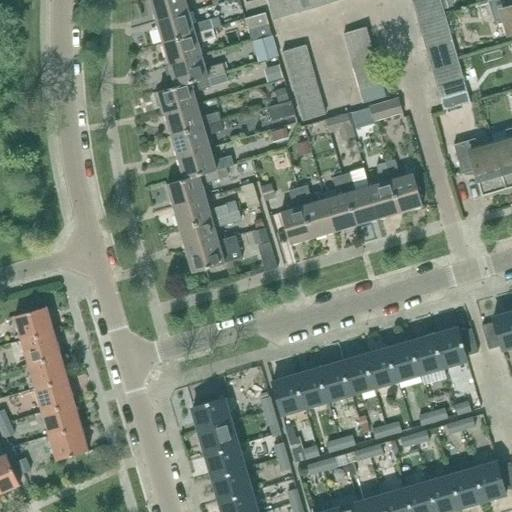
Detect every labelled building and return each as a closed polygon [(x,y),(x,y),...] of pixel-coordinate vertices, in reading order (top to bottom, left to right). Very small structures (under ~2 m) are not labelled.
[(150,0),(157,21),(189,12),(185,0),(150,0)] [(266,0),(272,20),(284,17),(279,0),(266,0)] [(279,0),(284,17),(295,13),(291,0),(279,0)] [(291,0),(295,13),(307,10),(304,0),(291,0)] [(304,0),(307,10),(318,7),(316,0),(304,0)] [(415,13),(442,5),(440,0),(415,0),(412,1),(415,13)] [(511,0),(490,0),(488,1),(494,22),(508,21),(511,34),(511,0)] [(446,18),(445,13),(442,5),(415,13),(419,26),(446,18)] [(210,20),(193,25),(189,12),(157,21),(163,43),(213,29),(210,20)] [(251,41),(260,39),(271,36),(265,13),(245,19),(251,41)] [(422,38),(450,30),(446,18),(419,26),(422,38)] [(346,46),(369,39),(366,27),(343,34),(346,46)] [(198,43),(215,38),(213,29),(163,43),(170,65),(202,56),(198,43)] [(426,50),(453,42),(450,30),(422,38),(426,50)] [(266,62),(278,59),(271,36),(260,39),(266,62)] [(350,57),(373,51),(369,39),(346,46),(350,57)] [(430,62),(457,54),(453,42),(426,50),(430,62)] [(285,64),(308,57),(305,45),(282,52),(285,64)] [(353,69),(376,62),(373,51),(350,57),(353,69)] [(460,67),(458,58),(457,54),(430,62),(433,74),(460,67)] [(223,64),(206,69),(202,56),(170,65),(176,87),(208,78),(209,79),(226,74),(223,64)] [(289,75),(311,68),(308,57),(285,64),(289,75)] [(356,80),(379,74),(376,62),(353,69),(356,80)] [(437,87),(464,79),(460,67),(433,74),(437,87)] [(292,87),(315,80),(311,68),(289,75),(292,87)] [(360,92),(383,85),(379,74),(356,80),(360,92)] [(211,87),(209,79),(208,78),(176,87),(159,92),(155,95),(158,106),(163,106),(165,114),(198,105),(194,92),(211,87)] [(440,99),(467,91),(464,79),(437,87),(440,99)] [(295,98),(318,91),(315,80),(292,87),(295,98)] [(363,103),(386,97),(383,85),(360,92),(363,103)] [(299,110),(322,103),(318,91),(295,98),(299,110)] [(444,111),(471,103),(467,91),(440,99),(444,111)] [(373,122),(403,113),(398,98),(369,108),(373,122)] [(275,121),(295,115),(291,101),(271,107),(275,121)] [(302,121),(325,115),(322,103),(299,110),(302,121)] [(218,112),(201,117),(198,105),(165,114),(172,136),(221,122),(218,112)] [(342,141),(354,137),(347,115),(326,121),(329,134),(339,131),(342,141)] [(277,122),(278,134),(294,133),(293,121),(277,122)] [(207,136),(224,131),(221,122),(172,136),(178,158),(210,149),(207,136)] [(511,128),(506,130),(507,144),(494,148),(508,194),(511,191),(511,128)] [(494,148),(482,151),(476,139),(454,145),(463,177),(464,176),(463,174),(474,171),(476,174),(482,196),(488,194),(508,194),(494,148)] [(231,156),(214,161),(210,149),(178,158),(184,179),(185,180),(217,170),(217,171),(234,166),(231,156)] [(413,174),(400,177),(394,160),(385,163),(400,212),(422,206),(413,174)] [(378,219),(400,212),(385,163),(376,166),(381,183),(369,187),(378,219)] [(219,180),(217,171),(217,170),(185,180),(184,179),(167,184),(174,207),(206,197),(202,185),(219,180)] [(369,187),(356,190),(351,173),(342,176),(356,225),(378,219),(369,187)] [(334,232),(356,225),(342,176),(332,178),(338,196),(325,199),(334,232)] [(325,199),(312,203),(307,186),(298,189),(313,238),(334,232),(325,199)] [(290,245),(313,238),(298,189),(289,191),(294,209),(281,212),(290,245)] [(227,205),(209,210),(206,197),(174,207),(180,229),(229,214),(227,205)] [(230,214),(239,211),(236,203),(227,205),(230,214)] [(215,228),(242,220),(239,211),(229,214),(180,229),(186,250),(219,241),(215,228)] [(259,245),(270,242),(267,229),(256,233),(259,245)] [(242,259),(239,249),(236,236),(219,241),(186,250),(193,273),(242,259)] [(22,341),(54,331),(47,307),(15,317),(22,341)] [(502,350),(511,347),(511,313),(493,319),(494,323),(501,346),(502,350)] [(489,350),(501,346),(494,323),(482,326),(489,350)] [(466,356),(460,333),(458,329),(435,336),(444,367),(467,360),(466,356)] [(466,356),(478,353),(471,329),(460,333),(466,356)] [(29,365),(61,356),(54,331),(22,341),(29,365)] [(421,374),(444,367),(435,336),(411,343),(421,374)] [(398,381),(421,374),(411,343),(388,349),(398,381)] [(374,388),(398,381),(388,349),(365,356),(374,388)] [(36,389),(68,379),(61,356),(29,365),(36,389)] [(351,394),(374,388),(365,356),(342,363),(351,394)] [(328,401),(351,394),(342,363),(319,370),(328,401)] [(305,408),(328,401),(319,370),(296,376),(305,408)] [(282,415),(305,408),(296,376),(273,383),(282,415)] [(43,413),(75,403),(68,379),(36,389),(43,413)] [(265,412),(274,410),(270,397),(261,400),(265,412)] [(200,432),(231,423),(224,399),(193,408),(200,432)] [(458,415),(471,412),(469,402),(456,406),(458,415)] [(50,436),(82,427),(75,403),(43,413),(50,436)] [(432,413),(435,422),(448,418),(445,409),(432,413)] [(0,425),(0,426),(9,422),(4,410),(0,411),(0,425)] [(274,410),(265,412),(241,419),(243,427),(267,420),(269,426),(278,423),(274,410)] [(422,426),(435,422),(432,413),(419,417),(422,426)] [(460,422),(462,431),(475,427),(473,418),(460,422)] [(9,422),(0,426),(6,438),(15,435),(9,422)] [(450,434),(462,431),(460,422),(447,425),(450,434)] [(206,455),(238,446),(231,423),(200,432),(206,455)] [(272,436),(281,433),(278,423),(269,426),(272,436)] [(386,426),(389,436),(402,432),(399,423),(386,426)] [(376,439),(389,436),(386,426),(373,430),(376,439)] [(57,461),(89,451),(82,427),(50,436),(57,461)] [(413,435),(416,444),(429,440),(427,431),(413,435)] [(278,459),(287,456),(281,433),(272,436),(278,459)] [(403,448),(416,444),(413,435),(401,439),(403,448)] [(340,440),(342,449),(355,445),(353,436),(340,440)] [(330,453),(342,449),(340,440),(327,444),(330,453)] [(367,448),(370,458),(383,454),(381,445),(367,448)] [(213,478),(244,469),(238,446),(206,455),(213,478)] [(306,460),(319,456),(317,446),(304,450),(306,460)] [(357,461),(370,458),(367,448),(355,452),(357,461)] [(0,494),(20,485),(6,455),(0,457),(0,494)] [(337,467),(347,464),(344,455),(334,458),(337,467)] [(287,456),(278,459),(282,472),(291,469),(287,456)] [(22,475),(31,471),(25,458),(16,462),(22,475)] [(321,462),(324,471),(337,467),(334,458),(321,462)] [(309,465),(311,475),(324,471),(321,462),(309,465)] [(506,490),(498,467),(497,463),(474,470),(483,501),(507,495),(506,490)] [(506,490),(511,488),(511,468),(510,463),(498,467),(506,490)] [(220,501),(251,492),(244,469),(213,478),(220,501)] [(460,508),(483,501),(474,470),(451,477),(460,508)] [(436,511),(446,511),(460,508),(451,477),(428,483),(436,511)] [(410,511),(436,511),(428,483),(405,490),(410,511)] [(292,505),(301,503),(297,489),(288,492),(292,505)] [(385,511),(410,511),(405,490),(381,497),(385,511)] [(222,511),(256,511),(251,492),(220,501),(222,511)] [(360,511),(385,511),(381,497),(358,503),(360,511)] [(303,511),(301,503),(292,505),(293,511),(303,511)] [(335,511),(360,511),(358,503),(335,510),(335,511)]
